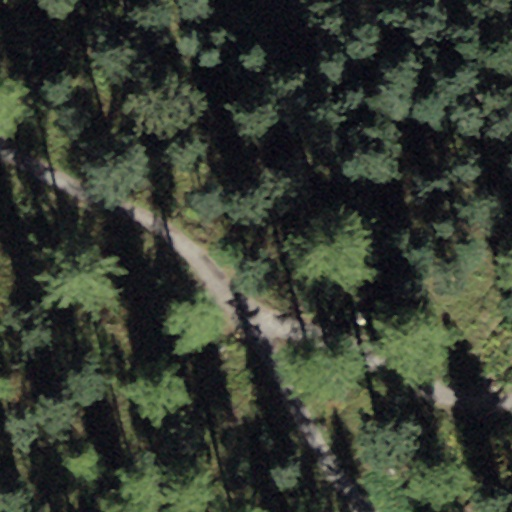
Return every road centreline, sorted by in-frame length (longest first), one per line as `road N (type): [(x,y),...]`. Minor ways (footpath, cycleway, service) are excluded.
road 1 (track): [(511,397),(460,394),(204,283)]
road 2 (track): [(204,283),(356,511)]
road 3 (track): [(204,283),(0,123)]
